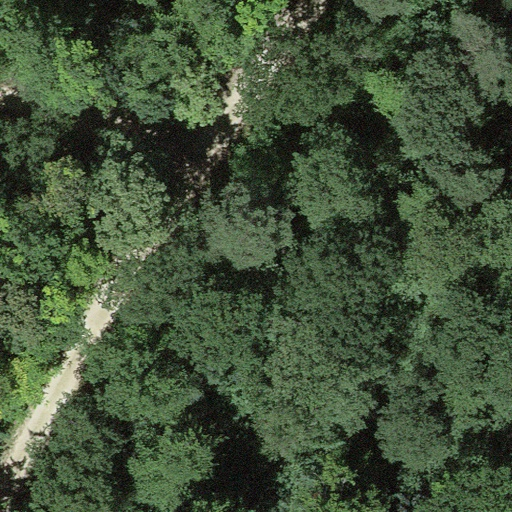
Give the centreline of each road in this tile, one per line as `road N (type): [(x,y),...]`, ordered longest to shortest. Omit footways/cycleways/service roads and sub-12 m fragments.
road 1 (track): [(0,511),(151,180),(292,0)]
road 2 (track): [(151,180),(0,93)]
